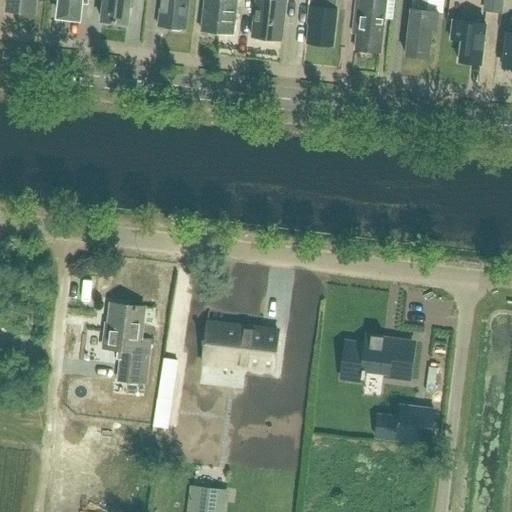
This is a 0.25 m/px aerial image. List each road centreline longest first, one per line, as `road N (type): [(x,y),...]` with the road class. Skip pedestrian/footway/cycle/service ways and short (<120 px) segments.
road 1 (tertiary): [(511,126),(0,64)]
road 2 (unclassified): [(470,276),(0,219)]
road 3 (unknown): [(52,225),(21,511)]
road 4 (unclassified): [(441,511),(470,276)]
